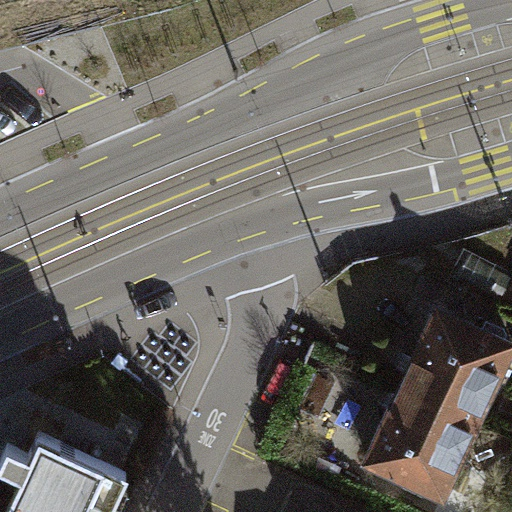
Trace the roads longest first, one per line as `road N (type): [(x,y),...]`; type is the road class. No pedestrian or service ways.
road 1 (tertiary): [(505,0),(388,37),(217,127),(0,219)]
road 2 (residential): [(232,231),(251,276),(253,329),(173,511)]
road 3 (tertiary): [(232,231),(511,164)]
road 4 (tertiary): [(0,333),(232,231)]
